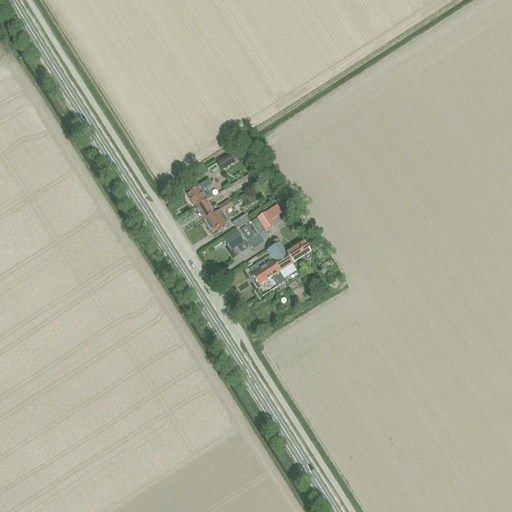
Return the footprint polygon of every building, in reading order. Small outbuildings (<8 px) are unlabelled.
[(216,164),(221,171),(236,161),(232,154),(216,164)] [(205,170),(209,177),(219,171),(214,164),(205,170)] [(248,176),(252,181),(267,172),(264,166),(248,176)] [(195,208),(206,201),(211,197),(206,189),(212,185),(208,179),(196,187),(197,188),(187,195),(195,208)] [(225,211),(230,208),(232,206),(229,200),(222,205),(225,211)] [(219,210),(217,207),(217,208),(215,205),(210,209),(206,201),(195,208),(203,220),(213,214),(219,211),(219,210)] [(221,213),(225,211),(222,205),(217,207),(219,210),(221,213)] [(264,230),(273,225),(263,210),(255,216),(264,230)] [(213,214),(203,220),(211,233),(215,230),(216,232),(222,229),(228,225),(224,219),(219,211),(213,214)] [(231,223),(235,230),(249,221),(245,215),(231,223)] [(257,235),(255,232),(250,223),(240,230),(247,241),(257,235)] [(264,245),(261,242),(267,237),(263,231),(247,242),(254,252),(264,245)] [(248,249),(240,238),(236,232),(223,240),(234,258),(248,249)] [(285,254),(292,264),(305,256),(306,258),(312,254),(304,242),(298,246),(298,245),(285,254)] [(274,247),(266,252),(273,262),(272,262),(279,272),(292,264),(285,254),(282,248),(283,248),(280,243),(274,247)] [(209,268),(224,262),(220,252),(214,254),(211,248),(202,251),(209,268)] [(267,280),(279,272),(272,262),(252,275),(258,286),(267,280)]
